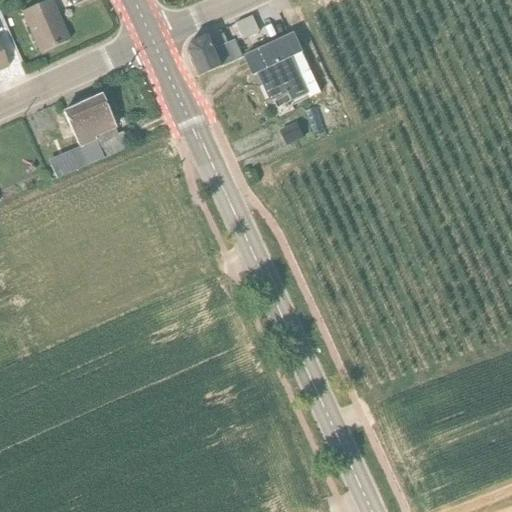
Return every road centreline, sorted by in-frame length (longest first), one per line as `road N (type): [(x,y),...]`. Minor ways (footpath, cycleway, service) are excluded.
road 1 (secondary): [(152,38),(368,511)]
road 2 (tertiary): [(0,105),(152,38)]
